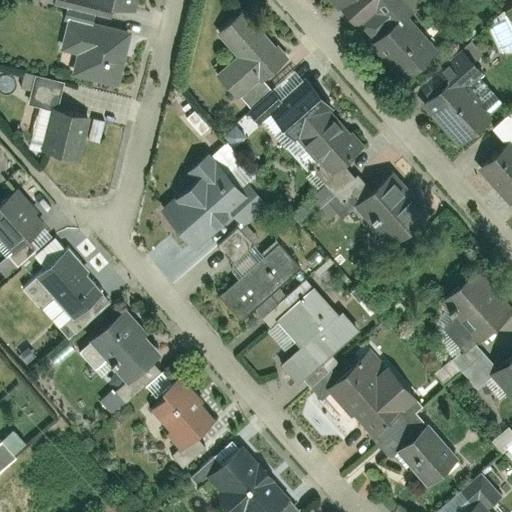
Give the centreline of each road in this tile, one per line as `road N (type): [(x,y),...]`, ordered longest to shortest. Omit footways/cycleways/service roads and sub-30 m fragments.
road 1 (residential): [(178,0),(115,246),(366,511)]
road 2 (residential): [(288,0),(511,252)]
